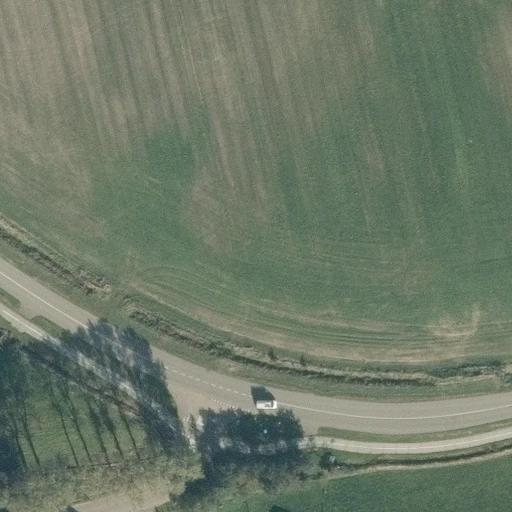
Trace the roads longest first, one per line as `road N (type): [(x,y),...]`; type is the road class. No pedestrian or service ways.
road 1 (tertiary): [(511,405),(362,417),(217,387)]
road 2 (tertiary): [(217,387),(147,360),(0,274)]
road 3 (residential): [(104,511),(179,479),(217,387)]
